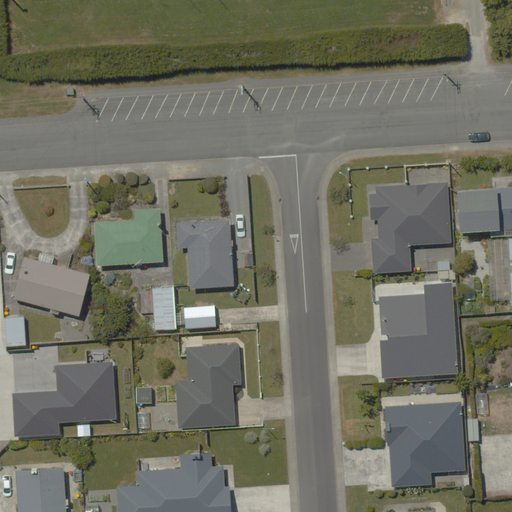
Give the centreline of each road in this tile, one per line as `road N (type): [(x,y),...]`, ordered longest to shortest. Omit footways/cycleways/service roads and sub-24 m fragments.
road 1 (residential): [(294,132),(321,511)]
road 2 (residential): [(0,152),(294,132)]
road 3 (residential): [(294,132),(511,116)]
